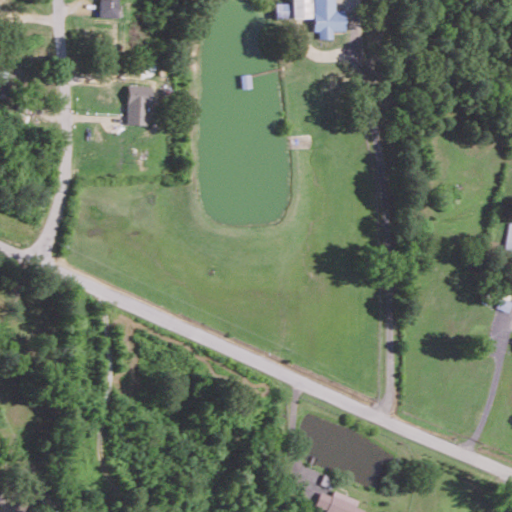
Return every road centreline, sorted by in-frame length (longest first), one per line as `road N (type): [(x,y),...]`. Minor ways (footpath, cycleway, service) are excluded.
road 1 (residential): [(0,243),(511,472)]
road 2 (residential): [(37,259),(64,169),(59,0)]
